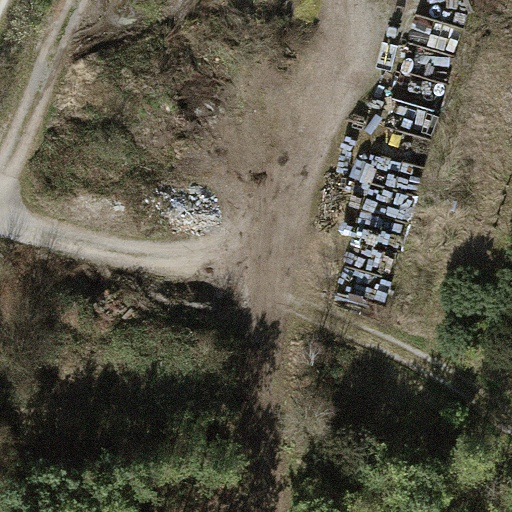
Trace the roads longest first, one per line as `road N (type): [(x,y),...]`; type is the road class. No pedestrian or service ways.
road 1 (unknown): [(332,0),(332,76),(315,166),(280,230),(237,268),(167,285),(86,279),(5,244)]
road 2 (unknown): [(0,241),(42,178),(123,0)]
